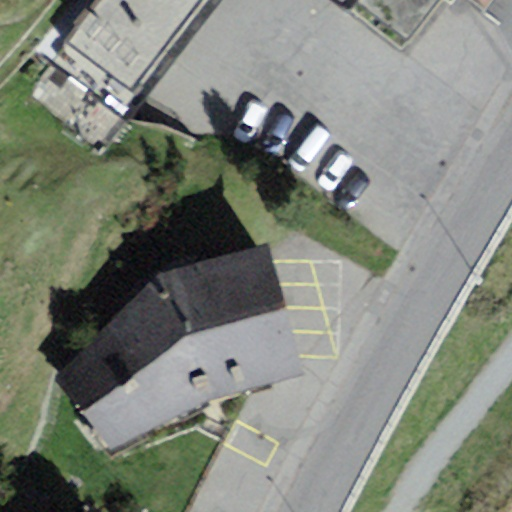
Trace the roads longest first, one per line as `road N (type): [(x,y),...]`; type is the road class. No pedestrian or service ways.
road 1 (tertiary): [(313,511),(511,158)]
road 2 (track): [(392,511),(511,350)]
